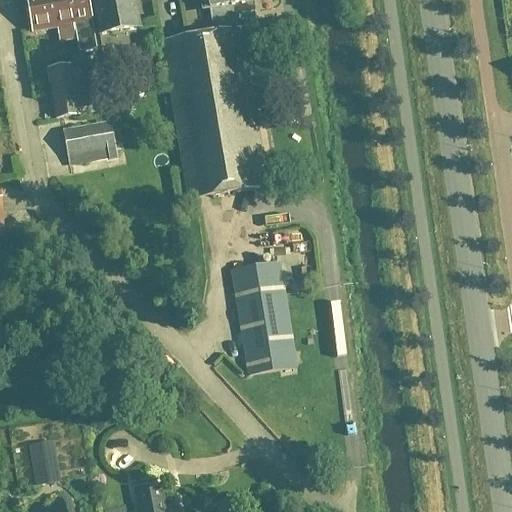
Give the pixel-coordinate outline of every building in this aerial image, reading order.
[(74,26),(69,0),(25,0),(32,34),(74,26)] [(96,53),(90,23),(86,0),(69,0),(74,26),(79,56),(96,53)] [(93,0),(100,36),(137,30),(132,0),(93,0)] [(160,45),(187,202),(268,188),(241,31),(236,32),(233,19),(253,15),(250,0),(199,0),(202,14),(209,13),(213,36),(160,45)] [(142,43),(145,60),(159,58),(156,41),(142,43)] [(70,67),(46,71),(55,121),(78,116),(70,67)] [(106,97),(79,103),(82,117),(109,112),(106,97)] [(66,159),(114,150),(111,133),(109,125),(61,133),(66,159)] [(277,265),(230,273),(247,378),(294,370),(277,265)] [(4,410),(5,427),(18,426),(16,409),(4,410)] [(53,444),(28,448),(34,489),(60,485),(53,444)] [(164,511),(160,488),(135,493),(138,511),(164,511)]
